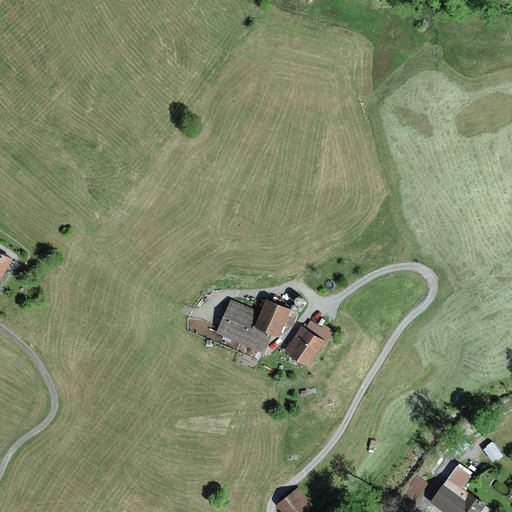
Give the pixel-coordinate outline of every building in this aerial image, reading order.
[(0,281),(12,261),(0,253),(0,281)] [(260,312),(231,300),(217,333),(263,353),(270,336),(278,339),(283,327),(292,330),(299,313),(265,299),(260,312)] [(305,329),(301,326),(283,354),(308,370),(334,332),(324,325),(322,329),(310,321),(305,329)] [(486,446),(495,460),(505,454),(496,440),(486,446)] [(472,478),(457,467),(431,503),(443,511),(481,511),(485,506),(463,490),(472,478)] [(420,474),(405,494),(416,502),(431,483),(420,474)] [(299,489),(277,505),(282,511),(307,511),(313,508),(299,489)]
